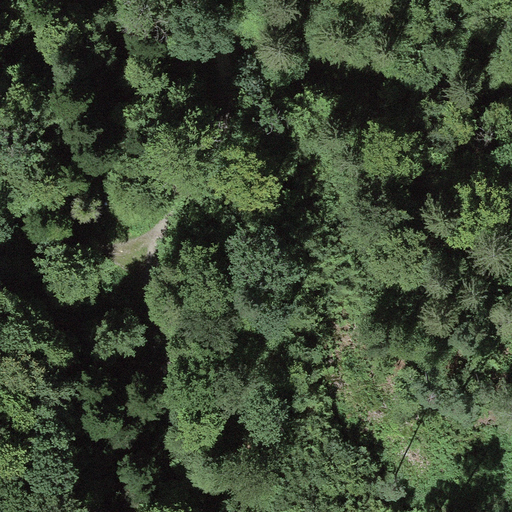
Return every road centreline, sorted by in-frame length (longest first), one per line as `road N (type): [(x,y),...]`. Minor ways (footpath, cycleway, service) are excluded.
road 1 (track): [(192,511),(145,296),(157,228),(209,163),(225,117),(219,38),(188,0)]
road 2 (track): [(0,215),(61,242),(152,241)]
